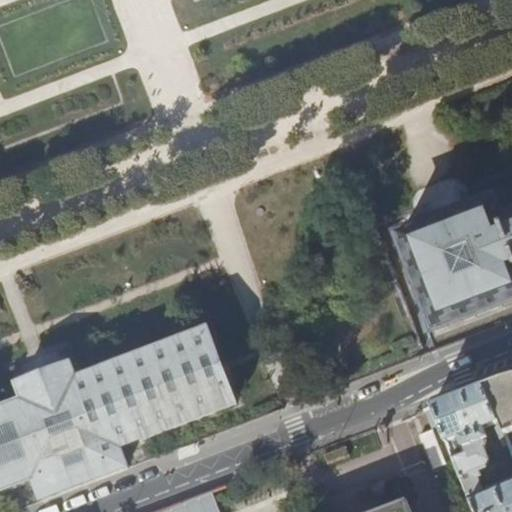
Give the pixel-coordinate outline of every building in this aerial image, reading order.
[(497,198),(397,236),(435,337),(511,307),(511,215),(505,218),(497,198)] [(0,495),(35,482),(42,502),(129,469),(121,449),(237,405),(224,369),(209,331),(77,381),(73,372),(71,365),(43,376),(32,380),(17,386),(23,402),(0,410),(0,495)] [(511,382),(504,385),(503,381),(483,388),(498,424),(502,436),(511,431),(511,382)] [(442,433),(469,501),(474,511),(511,511),(511,484),(484,496),(476,477),(479,476),(477,470),(485,467),(488,460),(483,448),(486,444),(481,431),(498,424),(483,388),(479,390),(432,407),(442,433)] [(439,427),(441,433),(442,433),(432,407),(425,410),(433,429),(439,427)] [(430,438),(421,442),(433,470),(442,467),(430,438)] [(220,511),(212,491),(158,511),(220,511)]
